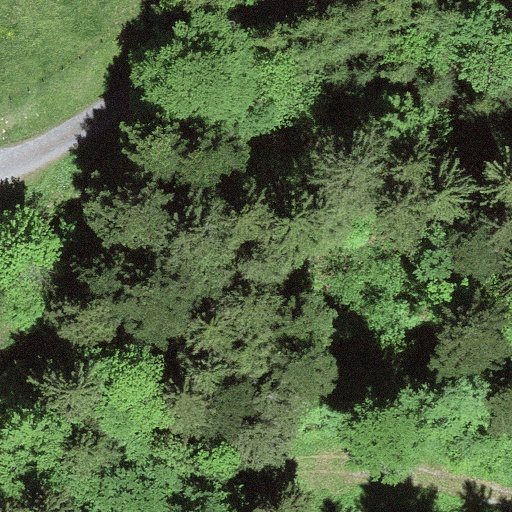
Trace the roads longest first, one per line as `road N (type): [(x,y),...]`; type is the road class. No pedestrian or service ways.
road 1 (track): [(299,0),(275,8),(91,132),(0,178)]
road 2 (track): [(303,465),(401,469),(511,491)]
